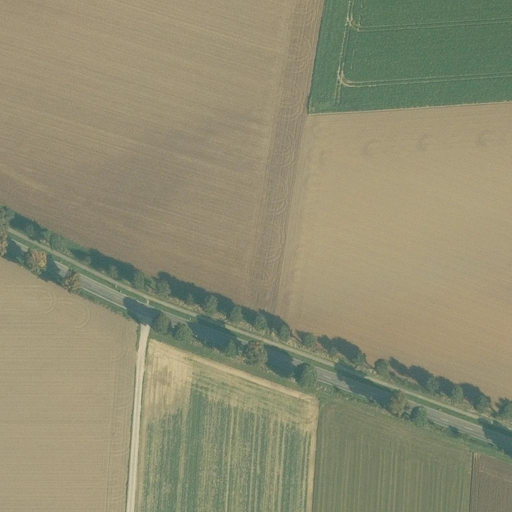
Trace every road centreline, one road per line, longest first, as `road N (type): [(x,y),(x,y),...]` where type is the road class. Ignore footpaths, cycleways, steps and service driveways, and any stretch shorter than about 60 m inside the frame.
road 1 (secondary): [(511,446),(146,316),(0,245)]
road 2 (track): [(129,511),(146,316)]
